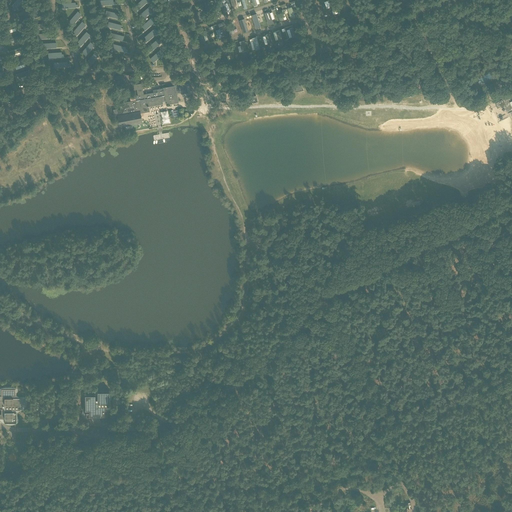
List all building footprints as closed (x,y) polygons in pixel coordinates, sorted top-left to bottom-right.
[(13,7),(11,9),(13,10),(15,9),(23,0),(16,0),(11,6),(13,7)] [(141,0),(136,5),(139,9),(148,0),(141,0)] [(149,7),(139,16),(140,17),(139,18),(140,20),(142,19),(142,20),(152,11),(149,7)] [(43,9),(30,14),(32,17),(32,19),(45,14),(43,9)] [(78,11),(69,22),(70,23),(69,24),(71,26),(72,25),(81,15),(78,11)] [(106,11),(105,15),(118,19),(119,14),(106,11)] [(269,11),(264,13),(268,25),(273,23),(272,19),(274,19),(272,12),(270,13),(269,11)] [(201,19),(200,14),(199,12),(192,13),(195,22),(201,20),(201,19)] [(256,14),(251,15),(256,28),(260,27),(256,14)] [(152,17),(142,26),(145,30),(155,21),(152,17)] [(244,19),(239,20),(243,32),(248,31),(244,19)] [(82,21),(73,32),(75,33),(73,34),(75,36),(77,35),(86,25),(82,21)] [(108,22),(107,26),(120,30),(121,25),(108,22)] [(14,24),(3,28),(4,31),(9,30),(10,33),(16,31),(15,28),(14,24)] [(289,29),(286,30),(289,38),(292,37),(295,36),(292,27),(289,29)] [(145,39),(144,40),(146,42),(147,41),(158,32),(154,28),(144,37),(145,39)] [(86,32),(77,42),(79,43),(78,45),(80,46),(81,45),(90,35),(86,32)] [(111,33),(109,38),(123,41),(124,36),(111,33)] [(260,49),(256,37),(251,38),(251,39),(254,49),(255,50),(260,49)] [(157,39),(147,48),(150,52),(160,43),(157,39)] [(240,46),(238,46),(239,52),(242,51),(242,52),(246,51),(243,41),(239,42),(240,46)] [(90,42),(82,52),(85,56),(94,45),(90,42)] [(479,45),(482,50),(487,48),(484,42),(479,45)] [(113,44),(112,49),(125,52),(126,47),(113,44)] [(160,50),(150,59),(153,62),(163,53),(160,50)] [(95,52),(86,62),(87,64),(86,65),(88,67),(89,66),(90,66),(99,55),(95,52)] [(24,59),(12,63),(14,67),(15,67),(16,70),(25,66),(24,64),(25,63),(24,59)] [(27,71),(16,74),(17,79),(21,77),(21,78),(22,80),(23,81),(29,78),(28,75),(27,71)] [(162,101),(165,101),(169,104),(178,102),(175,85),(163,88),(163,90),(143,94),(142,88),(150,87),(150,82),(134,85),(135,90),(136,89),(137,95),(135,96),(136,97),(130,98),(130,101),(121,103),(121,104),(120,104),(120,105),(117,106),(117,109),(113,110),(114,119),(118,118),(119,127),(142,123),(140,113),(149,111),(148,106),(163,104),(162,101)] [(511,92),(502,98),(502,99),(495,103),(498,108),(504,105),(508,113),(511,119),(511,92)] [(88,109),(90,116),(98,114),(96,107),(88,109)] [(12,398),(12,396),(15,396),(15,389),(1,389),(1,395),(0,395),(0,418),(4,418),(4,423),(16,423),(16,412),(13,412),(13,410),(20,410),(20,398),(12,398)] [(97,399),(95,399),(95,395),(85,395),(85,410),(86,410),(86,412),(86,416),(93,416),(93,415),(99,415),(99,417),(104,417),(104,410),(105,410),(105,407),(109,407),(109,392),(97,392),(97,399)] [(314,511),(314,503),(305,504),(306,511),(314,511)]
